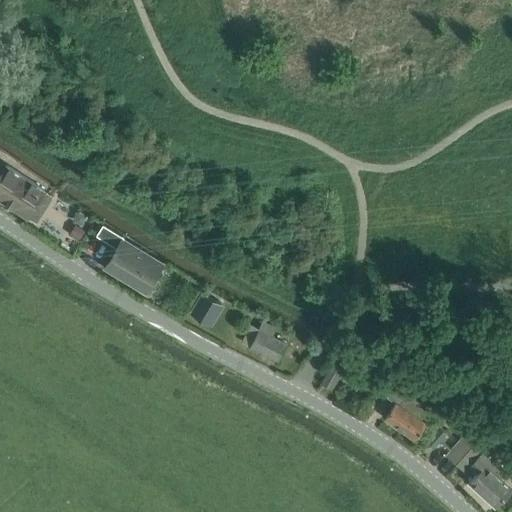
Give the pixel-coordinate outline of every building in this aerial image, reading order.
[(7,165),(0,175),(0,199),(28,218),(45,191),(7,165)] [(163,264),(124,239),(125,237),(104,224),(97,235),(117,248),(106,267),(146,292),(163,264)] [(78,227),(71,238),(78,242),(85,232),(78,227)] [(221,303),(204,293),(191,313),(209,324),(221,303)] [(269,334),(272,327),(263,322),(250,347),(261,352),(278,361),(287,344),(269,334)] [(334,361),(321,383),(333,390),(345,368),(334,361)] [(396,402),(385,418),(416,440),(427,423),(426,423),(434,412),(408,393),(396,385),(388,397),(396,402)] [(440,427),(426,442),(434,449),(447,434),(440,427)] [(493,452),(469,432),(448,454),(466,471),(475,462),(482,469),(470,482),(496,506),(511,488),(511,487),(501,477),(506,472),(489,457),(493,452)]
